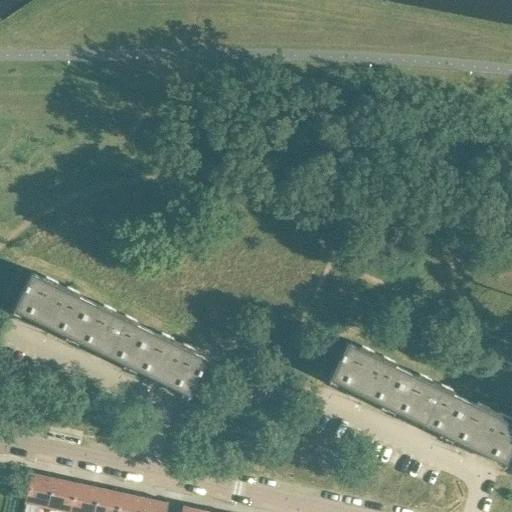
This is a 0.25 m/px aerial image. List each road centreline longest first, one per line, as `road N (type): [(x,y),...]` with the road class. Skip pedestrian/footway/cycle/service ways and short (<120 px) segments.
road 1 (residential): [(146,468),(161,405),(7,330)]
road 2 (residential): [(472,511),(479,480),(324,404)]
road 3 (residential): [(146,468),(340,511)]
road 4 (residential): [(0,438),(146,468)]
